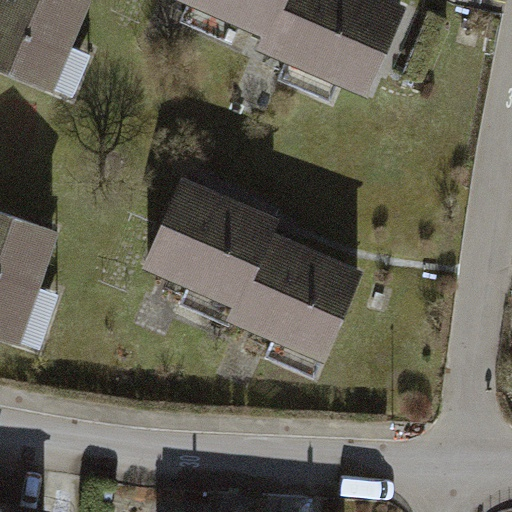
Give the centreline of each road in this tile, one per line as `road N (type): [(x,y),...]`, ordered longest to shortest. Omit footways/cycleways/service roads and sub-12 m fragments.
road 1 (residential): [(463,472),(150,459),(0,434)]
road 2 (residential): [(511,123),(463,472)]
